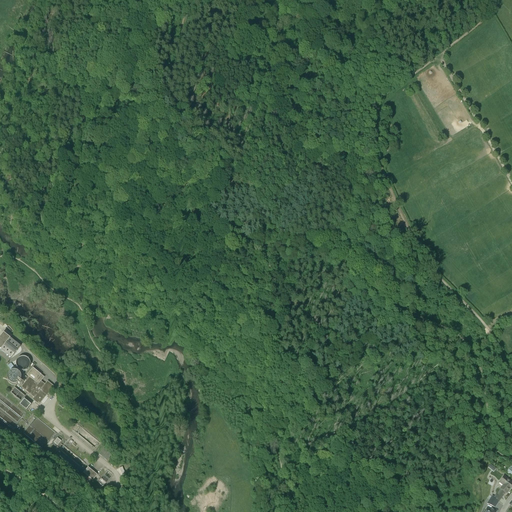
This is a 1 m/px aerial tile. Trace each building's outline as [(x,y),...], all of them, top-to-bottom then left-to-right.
[(3,321),(0,324),(0,337),(11,347),(20,335),(3,321)] [(30,367),(23,376),(35,386),(33,389),(39,394),(55,375),(48,369),(45,373),(42,370),(45,366),(33,357),(27,364),(30,367)] [(31,393),(24,388),(19,393),(26,399),(31,393)] [(98,465),(89,457),(84,463),(94,471),(98,465)] [(103,475),(110,468),(106,464),(99,470),(103,475)] [(511,486),(511,484),(503,478),(499,484),(503,486),(500,490),(502,492),(505,494),(506,494),(509,490),(511,486)] [(498,502),(493,498),(490,503),(492,504),(491,507),(496,509),(497,507),(499,504),(498,502)]
